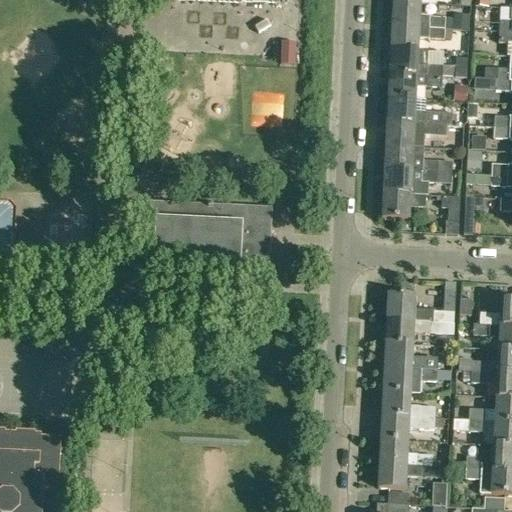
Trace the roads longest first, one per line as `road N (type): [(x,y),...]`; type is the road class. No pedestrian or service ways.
road 1 (residential): [(327,511),(341,255)]
road 2 (residential): [(341,255),(358,0)]
road 3 (residential): [(511,263),(341,255)]
